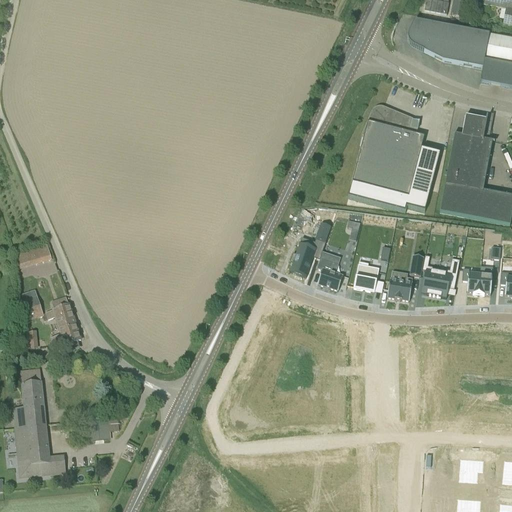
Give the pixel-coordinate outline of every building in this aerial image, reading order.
[(443,0),(443,4),(426,1),(424,13),(446,17),(448,6),(448,5),(448,0),(443,0)] [(511,0),(484,0),(483,7),(505,11),(503,28),(511,29),(511,0)] [(467,5),(453,2),(450,18),(464,21),(467,5)] [(484,63),(489,37),(414,22),(408,35),(407,37),(407,39),(407,41),(408,43),(409,45),(410,46),(411,48),(413,49),(443,63),(482,71),(484,63)] [(511,41),(489,37),(484,63),(482,71),(480,85),(511,91),(511,41)] [(414,122),(383,109),(382,109),(381,108),(380,108),(379,108),(378,108),(377,109),(376,109),(375,110),(374,110),(373,111),(372,112),(371,113),(371,114),(361,138),(364,139),(347,200),(404,215),(406,209),(423,214),(439,156),(410,149),(418,130),(417,130),(418,123),(413,123),(414,122)] [(509,228),(511,214),(511,198),(483,193),(492,144),(483,142),(487,120),(486,120),(485,122),(465,118),(461,138),(454,137),(439,215),(509,228)] [(319,242),(315,253),(299,247),(295,257),(293,256),(289,265),(292,266),(289,274),(306,280),(314,258),(320,260),(331,230),(320,226),(315,241),(319,242)] [(448,237),(448,245),(464,247),(465,239),(448,237)] [(30,250),(35,267),(51,262),(46,246),(30,250)] [(381,261),(388,263),(390,251),(383,250),(381,261)] [(490,262),(499,263),(500,251),(491,250),(490,262)] [(410,279),(420,281),(424,261),(414,259),(410,279)] [(449,274),(439,272),(433,299),(446,301),(445,300),(447,291),(454,293),(459,263),(451,262),(449,274)] [(334,278),(337,268),(319,263),(315,273),(321,275),(317,289),(337,295),(342,280),(334,278)] [(366,274),(357,272),(353,291),(374,295),(379,271),(367,269),(366,274)] [(433,299),(439,272),(427,269),(421,297),(433,299)] [(478,297),(480,278),(480,270),(479,277),(468,276),(469,272),(462,272),(461,284),(467,284),(466,296),(478,297)] [(480,278),(478,297),(490,299),(491,287),(492,271),(480,270),(480,278)] [(511,300),(511,276),(507,276),(500,275),(499,287),(505,288),(504,300),(511,300)] [(390,283),(386,301),(395,302),(395,303),(400,304),(400,303),(409,305),(412,287),(411,287),(412,282),(405,281),(405,286),(390,283)] [(37,301),(23,306),(21,306),(27,324),(42,319),(41,316),(42,315),(37,301)] [(69,307),(53,312),(45,315),(42,319),(44,324),(48,323),(55,320),(56,322),(57,326),(73,321),(69,307)] [(263,331),(282,340),(287,328),(291,330),(294,325),(283,320),(281,325),(268,319),(263,331)] [(57,326),(64,348),(80,342),(73,321),(57,326)] [(282,340),(263,331),(257,342),(270,348),(268,353),(279,358),(281,353),(277,351),(282,340)] [(342,333),(324,333),(324,344),(342,344),(342,333)] [(37,334),(27,334),(27,351),(37,350),(37,334)] [(422,357),(441,356),(441,343),(422,343),(422,357)] [(342,344),(324,344),(324,354),(342,354),(342,344)] [(471,345),(460,345),(460,369),(486,368),(485,356),(479,356),(479,352),(471,352),(471,345)] [(511,370),(511,346),(505,347),(504,354),(496,354),(496,358),(490,358),(490,370),(511,370)] [(342,354),(324,354),(324,364),(342,363),(342,354)] [(442,370),(441,356),(422,357),(422,370),(442,370)] [(245,369),(265,378),(270,366),(274,369),(277,363),(266,358),(263,363),(250,357),(245,369)] [(342,363),(324,364),(324,375),(342,375),(342,363)] [(259,389),(265,378),(245,369),(240,380),(253,386),(250,392),(261,397),(264,391),(259,389)] [(422,373),(423,384),(441,384),(440,373),(422,373)] [(324,377),(324,388),(343,388),(342,377),(324,377)] [(13,411),(15,431),(46,428),(41,384),(21,386),(23,410),(13,411)] [(441,384),(423,384),(423,394),(441,394),(441,384)] [(343,398),(343,388),(324,388),(325,398),(343,398)] [(441,394),(423,394),(423,404),(441,404),(441,394)] [(325,398),(325,408),(343,408),(343,398),(325,398)] [(463,425),(474,426),(475,402),(456,401),(455,417),(463,417),(463,425)] [(475,402),(474,426),(485,426),(485,419),(493,419),(494,403),(475,402)] [(511,430),(511,408),(507,408),(508,404),(502,403),(500,415),(506,416),(505,430),(511,430)] [(423,415),(441,414),(441,404),(423,404),(423,415)] [(307,408),(294,410),(296,430),(309,428),(307,408)] [(325,419),(343,418),(343,408),(325,408),(325,419)] [(294,410),(281,411),(284,431),(296,430),(294,410)] [(281,411),(269,412),(271,433),(284,431),(281,411)] [(269,412),(256,414),(259,434),(271,433),(269,412)] [(256,414),(244,415),(246,435),(259,434),(256,414)] [(441,414),(423,415),(423,425),(441,425),(441,414)] [(244,415),(231,417),(233,437),(246,435),(244,415)] [(343,418),(325,419),(325,429),(343,429),(343,418)] [(92,422),(94,444),(111,442),(110,434),(118,433),(117,420),(92,422)] [(51,475),(49,459),(46,428),(15,431),(20,478),(51,475)] [(318,455),(280,458),(281,474),(281,484),(282,484),(282,494),(321,492),(321,511),(365,511),(364,489),(365,489),(364,484),(365,484),(364,473),(362,452),(318,454),(318,455)] [(459,472),(478,473),(478,462),(460,461),(459,472)] [(511,463),(504,463),(502,481),(511,481),(511,463)] [(477,485),(478,473),(459,472),(459,478),(459,484),(477,485)] [(456,511),(474,511),(476,502),(457,501),(457,506),(456,511)]
